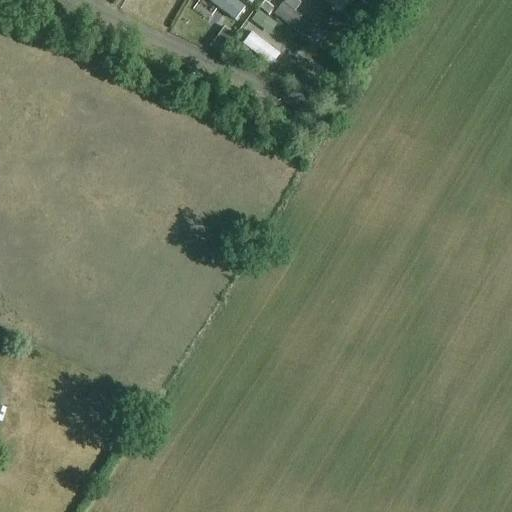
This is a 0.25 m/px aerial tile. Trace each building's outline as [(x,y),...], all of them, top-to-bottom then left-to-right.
[(135,14),(165,30),(181,0),(166,0),(165,0),(154,0),(151,5),(145,7),(133,0),(127,0),(122,10),(134,17),(135,14)] [(200,0),(234,25),(243,12),(226,0),(200,0)] [(286,0),(272,18),(303,43),(314,29),(294,13),(300,6),(293,0),(286,0)] [(263,2),(256,12),(266,19),(273,9),(263,2)] [(241,48),(269,70),(280,57),(251,34),(241,48)]
